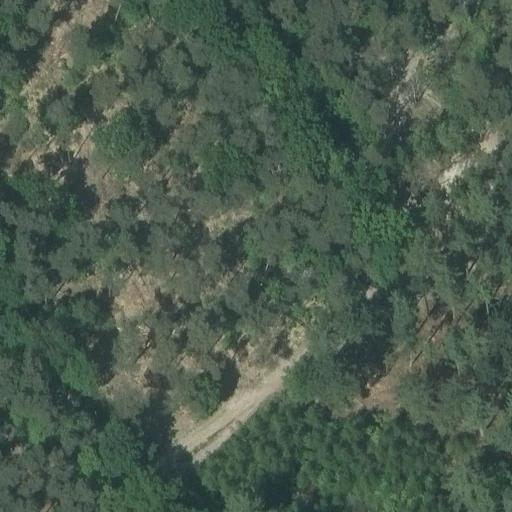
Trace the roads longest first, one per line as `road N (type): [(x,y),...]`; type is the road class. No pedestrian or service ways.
road 1 (track): [(511,202),(122,489)]
road 2 (track): [(239,123),(368,312)]
road 3 (track): [(122,489),(0,315)]
